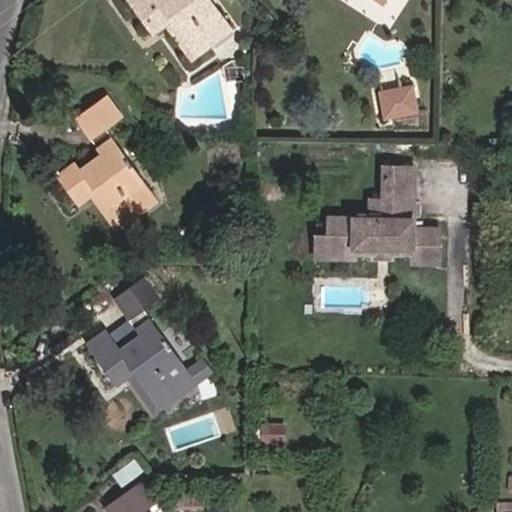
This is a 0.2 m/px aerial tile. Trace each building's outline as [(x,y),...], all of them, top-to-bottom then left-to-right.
[(130,0),(159,38),(170,31),(194,61),(234,31),(210,0),(130,0)] [(415,108),(410,83),(380,89),(384,113),(415,108)] [(96,200),(117,231),(154,203),(105,130),(120,120),(98,90),(69,110),(98,149),(78,162),(69,150),(47,165),(82,211),(96,200)] [(373,215),(351,216),(350,254),(359,254),(359,244),(374,244),(390,245),(411,246),(439,247),(439,227),(416,225),(416,167),(387,167),(386,199),(373,199),(373,215)] [(350,254),(351,216),(331,215),(330,233),(318,232),(317,252),(350,254)] [(390,245),(374,244),(372,255),(390,256),(390,245)] [(439,262),(439,247),(411,246),(412,261),(439,262)] [(178,288),(158,263),(128,287),(153,318),(130,337),(114,317),(98,330),(138,380),(149,371),(173,400),(214,367),(161,302),(178,288)] [(232,364),(222,352),(214,359),(224,370),(232,364)] [(278,442),(278,427),(261,426),(260,441),(278,442)] [(141,511),(139,509),(150,498),(133,477),(106,502),(114,511),(141,511)] [(230,511),(231,496),(211,496),(210,511),(230,511)]
